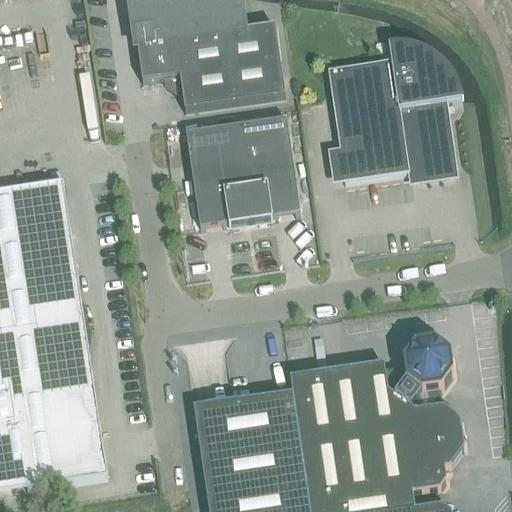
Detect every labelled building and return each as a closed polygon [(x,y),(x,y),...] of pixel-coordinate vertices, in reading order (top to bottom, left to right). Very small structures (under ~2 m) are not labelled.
[(141,16),(132,26),(133,35),(135,49),(136,49),(136,53),(141,89),(164,86),(165,92),(175,99),(181,98),(184,118),(285,103),(274,33),(242,37),(241,33),(242,33),(240,21),(239,11),(141,16)] [(391,68),(328,77),(345,189),(457,173),(447,109),(453,108),(452,103),(449,94),(444,86),(438,79),(431,73),(423,68),(415,64),(406,63),(396,62),(391,63),(391,68)] [(287,126),(237,133),(250,227),(301,220),(287,126)] [(250,227),(237,133),(186,140),(200,235),(250,227)] [(0,491),(26,488),(27,496),(108,484),(63,189),(0,198),(0,491)] [(290,384),(292,400),(308,511),(414,511),(413,500),(440,496),(447,487),(445,475),(450,474),(465,455),(460,426),(444,413),(437,415),(434,397),(442,396),(454,380),(451,360),(435,349),(415,351),(403,368),(404,373),(385,376),(384,370),(290,384)] [(308,511),(292,400),(233,409),(236,429),(200,434),(197,415),(194,416),(208,511),(308,511)]
